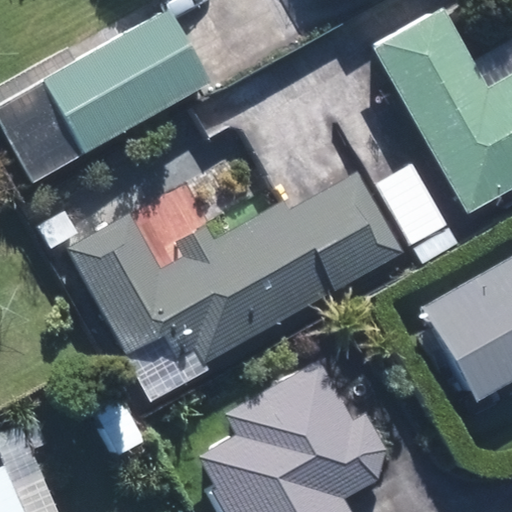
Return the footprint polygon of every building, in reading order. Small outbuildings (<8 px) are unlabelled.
[(0,138),(24,182),(199,89),(160,16),(0,100),(0,138)] [(439,16),(364,56),(448,213),(511,178),(511,39),(465,65),(439,16)] [(191,371),(394,258),(344,167),(215,239),(199,210),(146,239),(132,214),(57,256),(126,380),(180,350),(191,371)] [(511,250),(405,311),(457,405),(511,374),(511,250)] [(339,511),(335,506),(381,480),(375,470),(385,464),(359,419),(350,424),(313,359),(214,414),(226,437),(184,461),(212,511),(339,511)] [(0,511),(52,511),(36,476),(8,489),(0,469),(0,511)]
